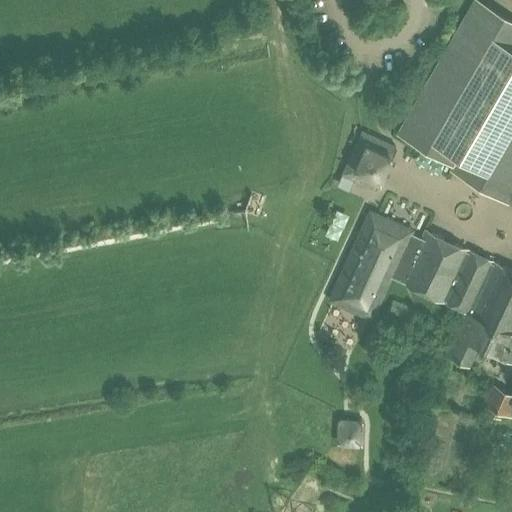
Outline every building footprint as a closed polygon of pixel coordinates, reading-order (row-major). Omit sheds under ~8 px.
[(450,168),(510,203),(511,198),(511,36),(495,26),(490,35),(463,19),(397,133),(452,165),(450,168)] [(376,190),(396,145),(362,130),(342,174),(376,190)] [(511,269),(426,229),(422,237),(412,232),(413,229),(371,210),(330,299),(372,319),(392,276),(402,280),(466,310),(447,353),(469,363),(478,344),(511,359),(511,269)] [(409,319),(414,308),(394,299),(389,310),(409,319)] [(511,416),(511,392),(492,383),(483,403),(511,416)] [(342,414),(342,439),(366,438),(365,413),(342,414)]
